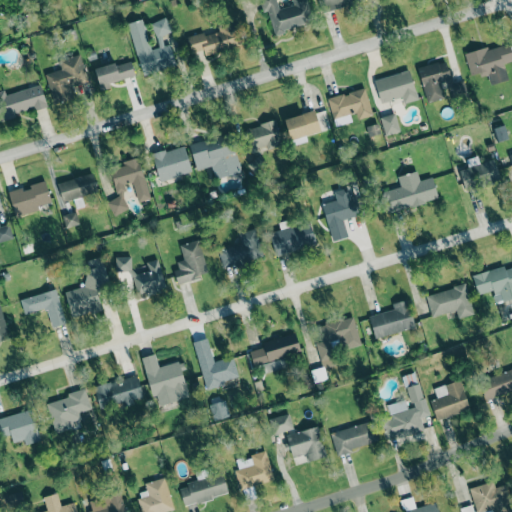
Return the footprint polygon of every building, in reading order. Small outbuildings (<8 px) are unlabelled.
[(273,32),(312,23),(306,0),(292,0),(293,5),(278,8),(276,0),(259,0),(262,12),(268,11),(273,32)] [(355,4),(354,0),(318,0),(320,10),(355,4)] [(141,74),(175,66),(170,44),(163,45),(161,35),(170,32),(167,18),(152,21),(158,47),(150,49),(143,19),(129,22),(141,74)] [(187,37),(191,57),(242,47),(237,21),(217,24),(218,30),(187,37)] [(511,60),(511,53),(509,43),(488,49),(487,47),(464,53),(470,77),(487,73),(490,84),(508,80),(504,63),(511,60)] [(94,68),(98,84),(134,76),(131,60),(94,68)] [(417,68),(427,102),(444,97),(440,83),(446,81),(451,97),(467,93),(463,81),(452,84),(445,60),(417,68)] [(403,103),(417,100),(409,70),(374,79),(380,103),(401,97),(403,103)] [(0,90),(0,118),(34,109),(35,110),(47,107),(41,84),(5,94),(4,90),(0,90)] [(327,98),(333,119),(355,112),(357,119),(372,114),(365,87),(327,98)] [(285,119),(291,140),(321,131),(314,110),(285,119)] [(385,135),(400,131),(394,113),(380,117),(385,135)] [(250,153),(282,146),(276,120),(243,128),(250,153)] [(380,133),(377,124),(366,127),(369,136),(380,133)] [(507,139),(503,125),(492,128),(496,142),(507,139)] [(240,171),(229,132),(188,144),(196,171),(211,166),(215,178),(240,171)] [(191,171),(183,145),(152,155),(160,181),(191,171)] [(458,170),(465,191),(500,179),(493,158),(479,163),(476,156),(465,160),(468,167),(458,170)] [(150,198),(138,158),(109,167),(117,197),(108,200),(112,215),(129,210),(121,185),(132,182),(138,202),(150,198)] [(438,199),(432,177),(419,180),(416,171),(397,176),(400,187),(382,192),(387,212),(438,199)] [(57,181),(62,201),(97,193),(93,173),(57,181)] [(8,192),(14,215),(51,205),(45,181),(8,192)] [(360,215),(355,194),(349,195),(347,187),(333,190),(336,200),(322,204),(331,241),(348,237),(343,219),(360,215)] [(79,223),(75,211),(62,215),(65,227),(79,223)] [(269,232),(274,254),(316,245),(310,222),(269,232)] [(0,241),(13,239),(9,224),(0,226),(0,241)] [(262,258),(255,228),(238,232),(241,244),(218,249),(222,267),(262,258)] [(179,245),(183,260),(174,262),(180,283),(202,277),(201,273),(207,271),(198,239),(179,245)] [(65,291),(71,317),(101,309),(96,289),(109,286),(101,256),(87,260),(89,269),(82,271),(86,286),(65,291)] [(131,256),(115,256),(116,271),(131,271),(131,256)] [(146,261),(148,271),(132,275),(137,295),(165,289),(158,259),(146,261)] [(511,267),(505,269),(504,266),(472,274),(477,294),(492,290),(495,303),(511,299),(511,267)] [(426,295),(432,317),(455,310),(458,318),(473,314),(465,283),(426,295)] [(20,299),(24,315),(46,308),(51,328),(66,323),(56,289),(20,299)] [(414,328),(408,299),(392,303),(393,309),(369,315),(374,337),(414,328)] [(0,340),(9,338),(0,304),(0,340)] [(316,343),(322,368),(336,364),(333,351),(360,344),(353,317),(317,325),(321,341),(316,343)] [(262,342),(264,347),(249,351),(253,365),(301,352),(295,332),(262,342)] [(238,376),(232,356),(213,361),(210,350),(196,354),(206,390),(224,385),(223,380),(238,376)] [(142,357),(154,406),(188,398),(179,361),(158,366),(155,354),(142,357)] [(262,374),(288,366),(285,357),(260,364),(262,374)] [(485,400),(511,390),(511,368),(478,380),(485,400)] [(143,399),(138,375),(94,385),(99,408),(143,399)] [(436,420),(470,409),(460,379),(433,388),(436,397),(430,400),(436,420)] [(411,403),(423,399),(418,383),(406,387),(411,403)] [(47,403),(55,433),(72,428),(70,422),(81,419),(79,412),(91,409),(85,388),(67,393),(68,397),(47,403)] [(209,405),(213,421),(229,416),(225,400),(209,405)] [(387,404),(390,417),(381,419),(386,439),(423,431),(417,406),(406,408),(405,400),(387,404)] [(24,445),(39,441),(31,409),(0,417),(0,437),(10,435),(12,442),(23,439),(24,445)] [(293,428),(288,413),(269,419),(274,434),(293,428)] [(330,433),(337,454),(377,442),(370,420),(330,433)] [(307,461),(325,456),(317,426),(287,434),(293,457),(305,454),(307,461)] [(242,458),(245,467),(234,470),(239,489),(273,480),(266,451),(242,458)] [(228,492),(222,472),(178,487),(185,507),(228,492)] [(163,511),(174,509),(164,477),(144,483),(147,490),(136,493),(141,511),(163,511)] [(469,488),(473,504),(460,508),(460,511),(485,511),(492,510),(492,511),(511,511),(511,508),(506,484),(494,487),(493,481),(469,488)] [(76,511),(74,502),(60,506),(57,493),(43,496),(47,510),(38,511),(76,511)] [(126,511),(121,493),(89,502),(91,511),(88,511),(126,511)] [(408,510),(408,511),(438,511),(436,502),(408,510)]
